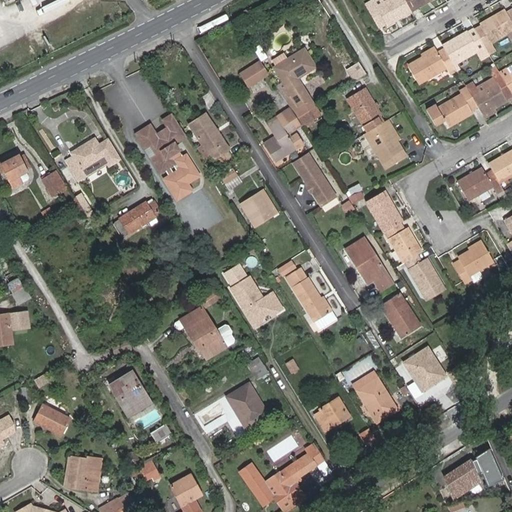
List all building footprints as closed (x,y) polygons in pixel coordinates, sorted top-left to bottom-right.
[(411,12),(404,0),(370,0),(364,3),(379,28),(386,24),(387,26),(411,12)] [(431,0),(404,0),(411,12),(431,0)] [(511,42),(511,21),(506,12),(505,8),(479,23),(480,25),(474,28),(489,55),(496,51),(491,43),(506,35),(510,44),(511,42)] [(476,52),(481,60),(489,55),(474,28),(473,28),(467,32),(466,30),(442,44),(443,47),(457,71),(459,74),(461,72),(456,63),(476,52)] [(237,51),(245,63),(258,55),(250,43),(237,51)] [(450,74),(457,71),(443,47),(437,51),(435,48),(408,64),(419,84),(447,68),(450,74)] [(282,82),(277,86),(290,106),(296,116),(314,106),(297,79),(316,67),(304,48),(288,58),(285,53),(273,61),(277,66),(273,68),(282,82)] [(249,85),(268,72),(261,61),(241,73),(249,85)] [(356,79),(366,72),(359,61),(348,67),(356,79)] [(507,102),(506,100),(511,96),(511,95),(500,73),(495,66),(487,70),(491,77),(494,82),(478,92),(475,87),(471,82),(465,85),(466,86),(478,107),(483,115),(493,109),(507,102)] [(511,71),(508,74),(506,70),(500,73),(511,95),(511,71)] [(491,77),(475,87),(478,92),(494,82),(491,77)] [(472,113),(471,111),(478,107),(466,86),(459,90),(461,93),(437,107),(436,104),(426,111),(435,127),(444,121),(448,126),(472,113)] [(378,110),(375,105),(364,89),(348,99),(368,132),(383,125),(379,119),(381,117),(382,117),(378,110)] [(288,135),(293,131),(291,128),(300,122),(296,116),(290,106),(280,113),(282,116),(268,125),(274,134),(276,138),(265,146),(276,161),(305,143),(298,132),(290,138),(288,135)] [(300,122),(302,126),(320,114),(314,106),(296,116),(300,122)] [(483,115),(484,118),(495,112),(493,109),(483,115)] [(227,150),(230,148),(206,113),(189,124),(203,146),(210,157),(217,167),(232,157),(227,150)] [(280,113),(266,122),(268,125),(282,116),(280,113)] [(170,156),(168,152),(177,146),(174,142),(178,139),(179,141),(187,136),(174,114),(164,120),(171,131),(160,139),(151,125),(145,129),(146,132),(138,137),(160,172),(167,167),(169,169),(175,164),(170,156)] [(408,157),(398,142),(391,130),(394,128),(389,121),(385,124),(383,125),(368,132),(366,133),(380,157),(389,170),(408,157)] [(398,142),(401,140),(394,128),(391,130),(398,142)] [(378,158),(380,157),(366,133),(364,135),(378,158)] [(274,134),(262,142),(265,146),(276,138),(274,134)] [(107,162),(110,165),(121,159),(108,138),(99,144),(95,137),(71,153),(73,156),(66,160),(78,180),(107,162)] [(355,147),(361,144),(357,138),(351,141),(355,147)] [(170,156),(179,150),(177,146),(168,152),(170,156)] [(200,148),(207,159),(210,157),(203,146),(200,148)] [(511,149),(488,163),(492,169),(500,183),(511,175),(511,149)] [(321,205),(336,195),(307,152),(292,161),(321,205)] [(26,171),(31,169),(23,153),(19,155),(26,171)] [(5,170),(13,187),(22,182),(19,175),(26,171),(19,155),(10,159),(2,163),(5,170)] [(0,160),(0,169),(2,172),(5,170),(2,163),(10,159),(8,156),(0,160)] [(500,200),(507,195),(500,183),(492,169),(485,173),(481,167),(457,181),(469,201),(492,187),(500,200)] [(22,182),(27,180),(29,177),(26,171),(19,175),(22,182)] [(61,192),(67,189),(56,171),(42,179),(52,195),(60,190),(61,192)] [(233,171),(222,178),(226,183),(237,176),(233,171)] [(226,183),(230,190),(241,183),(237,176),(226,183)] [(273,215),(277,212),(263,189),(258,192),(273,215)] [(400,222),(403,220),(389,196),(386,198),(381,191),(364,201),(383,232),(400,222)] [(255,227),(273,215),(258,192),(240,203),(255,227)] [(353,204),(362,200),(359,192),(348,197),(353,204)] [(75,197),(69,200),(74,207),(80,204),(75,197)] [(156,217),(154,214),(161,210),(154,200),(148,204),(142,208),(140,205),(120,217),(121,219),(115,223),(122,235),(126,233),(127,234),(129,233),(130,233),(156,217)] [(348,212),(354,208),(349,200),(343,204),(348,212)] [(87,211),(91,208),(87,201),(83,204),(87,211)] [(78,213),(83,210),(80,204),(74,207),(78,213)] [(40,214),(43,219),(53,213),(50,208),(40,214)] [(417,255),(422,252),(407,227),(404,228),(400,222),(383,232),(402,264),(403,263),(417,255)] [(368,283),(385,272),(363,238),(346,249),(368,283)] [(480,240),(467,248),(469,250),(482,242),(480,240)] [(469,276),(493,262),(482,242),(469,250),(458,256),(460,259),(453,263),(465,283),(471,279),(469,276)] [(427,257),(421,261),(417,255),(403,263),(421,293),(441,281),(427,257)] [(280,270),(284,276),(296,268),(292,262),(280,270)] [(309,278),(302,268),(300,270),(307,280),(309,278)] [(8,282),(6,284),(12,293),(24,286),(15,270),(5,276),(8,282)] [(331,313),(322,299),(309,278),(307,280),(300,270),(288,277),(316,322),(331,313)] [(275,311),(282,307),(272,291),(263,297),(250,276),(231,288),(245,309),(247,307),(252,314),(261,316),(273,308),(275,311)] [(421,293),(426,301),(446,288),(441,281),(421,293)] [(18,304),(31,297),(24,286),(12,293),(18,304)] [(215,299),(221,295),(215,286),(209,289),(215,299)] [(136,294),(142,304),(152,297),(146,288),(136,294)] [(199,296),(205,305),(215,299),(209,289),(199,296)] [(399,337),(421,324),(401,292),(380,306),(399,337)] [(333,311),(324,297),(322,299),(331,313),(333,311)] [(208,359),(227,346),(202,305),(175,322),(174,325),(176,328),(179,328),(184,325),(199,350),(201,349),(208,359)] [(144,324),(151,319),(145,310),(139,314),(144,324)] [(316,322),(322,331),(338,319),(333,311),(331,313),(316,322)] [(0,344),(13,343),(8,313),(0,313),(0,344)] [(427,346),(401,362),(421,393),(447,376),(427,346)] [(257,378),(268,371),(259,356),(248,363),(257,378)] [(479,380),(486,375),(481,369),(474,373),(479,380)] [(128,416),(151,402),(132,370),(109,384),(128,416)] [(377,422),(397,409),(374,372),(354,385),(366,404),(368,403),(376,414),(373,416),(377,422)] [(247,429),(269,414),(249,382),(227,396),(247,429)] [(22,403),(31,402),(29,386),(20,387),(22,403)] [(316,415),(326,431),(349,417),(340,402),(333,407),(331,403),(321,409),(322,411),(316,415)] [(34,421),(61,435),(70,417),(43,403),(34,421)] [(366,404),(373,416),(376,414),(368,403),(366,404)] [(0,458),(12,428),(0,423),(0,458)] [(150,433),(156,442),(171,433),(165,424),(150,433)] [(360,434),(367,444),(376,438),(369,428),(360,434)] [(439,472),(452,499),(501,476),(488,449),(439,472)] [(300,457),(304,463),(312,457),(308,452),(300,457)] [(98,481),(101,482),(104,460),(73,456),(68,486),(97,490),(98,481)] [(289,461),(279,468),(281,470),(283,473),(293,466),(289,461)] [(153,477),(159,474),(154,463),(142,469),(147,479),(152,476),(153,477)] [(264,481),(285,511),(286,511),(307,498),(296,481),(300,478),(293,466),(283,473),(281,470),(264,481)] [(194,502),(193,499),(201,494),(190,474),(171,484),(182,505),(185,503),(187,506),(194,502)] [(124,509),(135,502),(128,492),(99,508),(101,511),(117,511),(121,510),(124,509)] [(67,511),(66,510),(61,511),(53,511),(49,511),(47,511),(46,511),(44,511),(42,509),(33,506),(31,503),(16,511),(67,511)]
